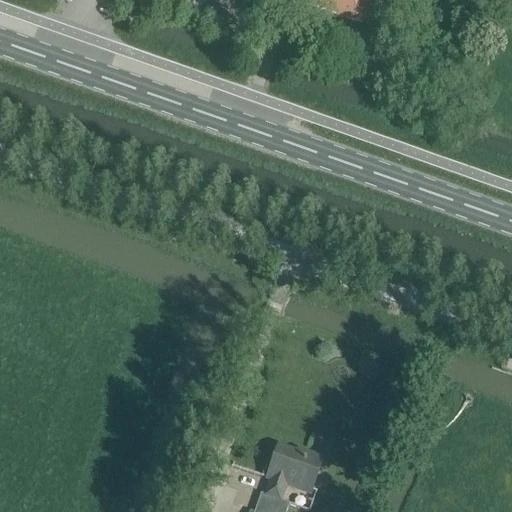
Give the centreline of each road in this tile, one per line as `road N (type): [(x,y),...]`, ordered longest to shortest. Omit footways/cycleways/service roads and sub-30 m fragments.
road 1 (primary): [(511,223),(0,42)]
road 2 (unclassified): [(511,334),(0,156)]
